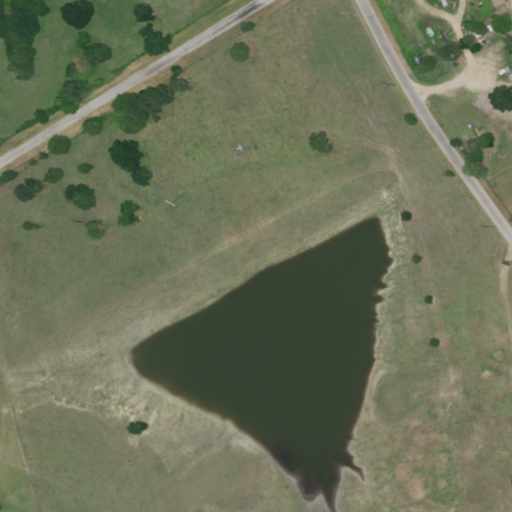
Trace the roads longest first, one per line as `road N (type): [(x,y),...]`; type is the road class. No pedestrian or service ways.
road 1 (residential): [(269,0),(0,163)]
road 2 (residential): [(511,232),(425,105),(368,0)]
